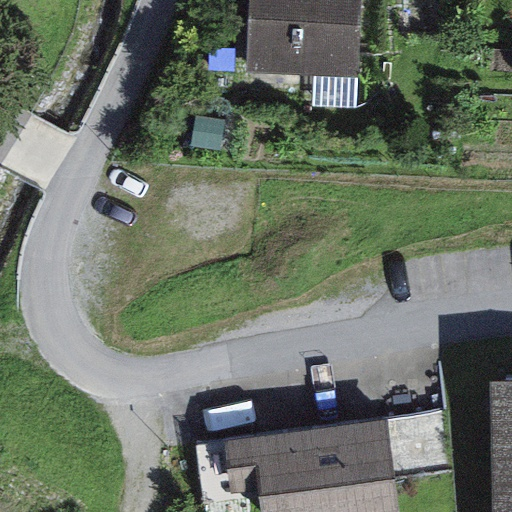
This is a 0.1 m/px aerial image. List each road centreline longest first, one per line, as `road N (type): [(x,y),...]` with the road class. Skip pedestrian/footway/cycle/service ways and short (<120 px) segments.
road 1 (residential): [(159,0),(53,237),(50,307),(80,360),(130,380),(165,377),(511,322)]
road 2 (track): [(130,380),(138,511)]
